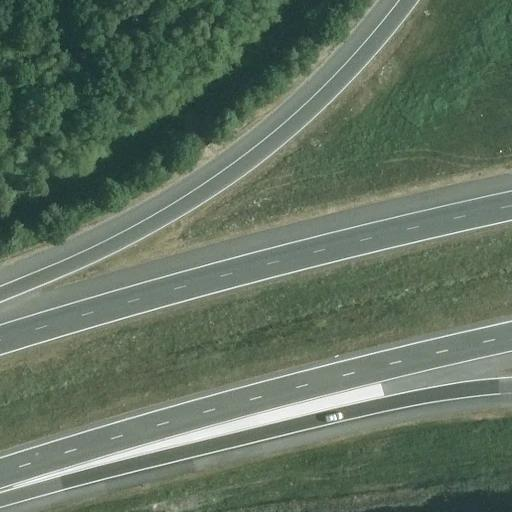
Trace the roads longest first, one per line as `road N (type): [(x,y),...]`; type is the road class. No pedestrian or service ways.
road 1 (motorway): [(0,474),(250,400),(511,337)]
road 2 (motorway): [(511,206),(0,340)]
road 3 (motorway): [(0,485),(511,385)]
road 4 (motorway): [(409,0),(330,91),(208,192),(0,294)]
